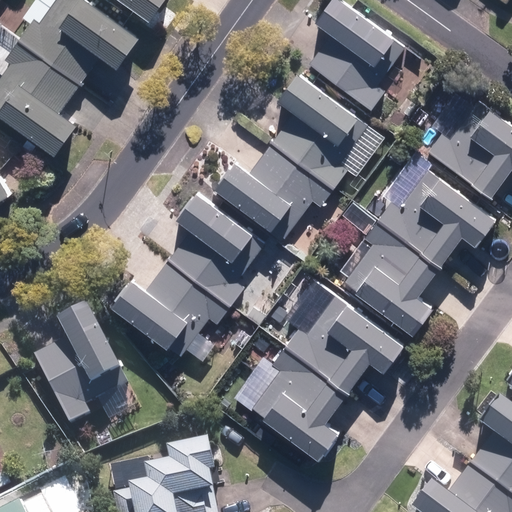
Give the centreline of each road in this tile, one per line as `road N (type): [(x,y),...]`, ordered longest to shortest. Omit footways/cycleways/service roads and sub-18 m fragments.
road 1 (residential): [(251,0),(87,220),(0,279)]
road 2 (residential): [(344,511),(511,294)]
road 3 (residential): [(406,0),(511,77)]
